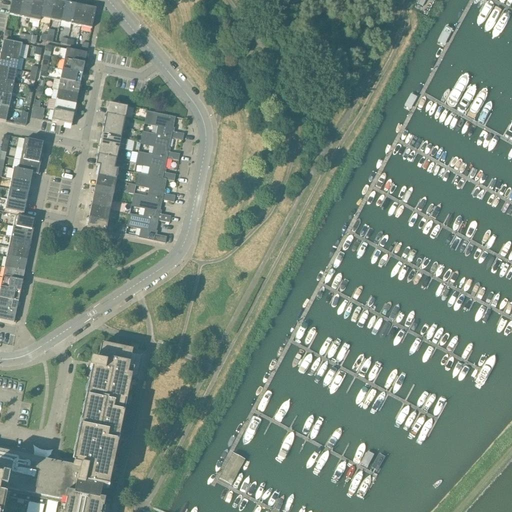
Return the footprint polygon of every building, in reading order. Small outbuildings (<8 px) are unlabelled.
[(11,0),(9,15),(19,17),(22,0),(11,0)] [(33,0),(22,0),(19,17),(30,20),(33,0)] [(33,0),(30,20),(40,22),(41,19),(40,19),(44,2),(43,2),(40,1),(40,0),(33,0)] [(41,19),(51,21),(55,0),(54,0),(53,0),(43,0),(43,2),(44,2),(40,19),(41,19)] [(51,21),(61,23),(65,2),(64,2),(61,2),(61,0),(54,0),(55,0),(51,21)] [(61,23),(71,25),(75,5),(71,4),(72,2),(65,1),(64,2),(65,2),(61,23)] [(71,25),(81,27),(85,7),(81,6),(82,4),(75,3),(75,5),(71,25)] [(81,27),(92,29),(96,9),(92,8),(92,6),(85,5),(85,7),(81,27)] [(0,54),(19,58),(22,45),(3,41),(1,49),(0,48),(0,54)] [(53,47),(46,45),(44,56),(50,57),(53,47)] [(42,49),(36,48),(33,61),(39,62),(42,49)] [(67,50),(64,60),(84,64),(84,65),(86,65),(87,58),(85,58),(86,54),(67,50)] [(0,66),(16,71),(19,58),(0,54),(0,55),(0,66)] [(44,56),(42,66),(48,67),(50,57),(44,56)] [(64,60),(62,70),(82,74),(82,75),(84,75),(85,68),(83,68),(84,65),(84,64),(64,60)] [(33,61),(30,74),(37,75),(39,62),(33,61)] [(0,80),(14,84),(16,71),(0,66),(0,80)] [(52,69),(48,68),(48,67),(42,66),(40,77),(46,78),(47,73),(51,74),(52,69)] [(62,70),(60,80),(80,84),(80,85),(82,85),(83,79),(81,78),(82,75),(82,74),(62,70)] [(0,93),(11,96),(14,84),(0,80),(0,93)] [(60,80),(58,90),(78,94),(77,95),(80,96),(81,89),(79,89),(80,85),(80,84),(60,80)] [(44,88),(38,86),(36,97),(41,98),(44,88)] [(58,90),(56,101),(75,105),(75,106),(77,106),(79,99),(77,99),(77,95),(78,94),(58,90)] [(0,107),(8,109),(11,96),(0,93),(0,107)] [(56,101),(54,111),(74,115),(74,116),(75,116),(77,110),(75,109),(75,106),(75,105),(56,101)] [(108,104),(106,115),(125,119),(127,108),(120,107),(108,104)] [(0,120),(6,122),(8,109),(0,107),(0,120)] [(34,107),(31,119),(37,120),(39,108),(34,107)] [(54,111),(51,122),(71,126),(74,116),(74,115),(54,111)] [(183,141),(184,134),(172,132),(175,118),(147,112),(144,124),(159,127),(157,135),(170,138),(183,141)] [(106,115),(104,125),(123,129),(125,119),(106,115)] [(104,125),(102,135),(121,139),(123,129),(104,125)] [(155,147),(153,155),(153,156),(166,159),(178,161),(180,154),(167,152),(170,138),(157,135),(142,132),(140,144),(155,147)] [(102,135),(100,145),(119,149),(125,150),(127,140),(121,139),(102,135)] [(2,146),(8,147),(13,148),(14,142),(9,141),(10,137),(4,136),(2,146)] [(44,144),(42,143),(24,140),(22,150),(42,154),(42,155),(44,155),(45,148),(44,148),(44,144)] [(100,145),(98,155),(116,159),(119,149),(100,145)] [(22,150),(20,160),(40,164),(40,165),(42,165),(43,158),(41,158),(42,155),(42,154),(22,150)] [(174,182),(175,176),(163,173),(164,168),(166,159),(153,156),(153,155),(138,152),(136,164),(150,167),(148,176),(165,180),(174,182)] [(95,166),(97,167),(99,167),(99,166),(114,170),(114,169),(116,159),(98,155),(95,166)] [(32,175),(34,175),(39,176),(41,169),(39,168),(40,165),(40,164),(20,160),(18,168),(18,170),(18,171),(32,174),(32,175)] [(99,167),(97,177),(116,181),(118,170),(114,169),(114,170),(99,166),(99,167)] [(30,184),(32,175),(32,174),(18,171),(18,170),(13,169),(11,180),(30,184)] [(173,203),(175,196),(162,194),(165,180),(148,176),(138,174),(135,186),(150,189),(148,197),(161,200),(173,203)] [(97,177),(95,188),(114,191),(116,181),(97,177)] [(28,194),(30,184),(11,180),(9,190),(28,194)] [(95,188),(93,198),(112,201),(114,191),(95,188)] [(26,204),(28,194),(9,190),(7,200),(26,204)] [(169,223),(170,217),(158,214),(161,200),(148,197),(133,194),(131,206),(146,209),(144,217),(144,218),(157,221),(169,223)] [(93,198),(91,208),(109,211),(112,201),(93,198)] [(23,215),(26,204),(7,200),(4,211),(23,215)] [(91,208),(89,218),(107,222),(109,211),(91,208)] [(165,244),(167,237),(154,234),(157,221),(144,218),(144,217),(129,214),(127,227),(141,230),(139,239),(165,244)] [(15,217),(13,227),(33,231),(33,232),(34,232),(36,226),(34,225),(35,221),(15,217)] [(89,218),(86,228),(102,232),(103,232),(105,232),(107,222),(89,218)] [(13,227),(10,237),(31,242),(32,242),(34,236),(32,235),(33,232),(33,231),(13,227)] [(10,237),(8,248),(28,252),(30,253),(32,246),(30,245),(31,242),(10,237)] [(8,248),(6,258),(26,262),(28,263),(30,256),(28,255),(28,252),(8,248)] [(6,258),(4,268),(24,272),(24,273),(26,273),(27,266),(26,266),(26,262),(6,258)] [(4,268),(2,278),(22,282),(22,283),(24,283),(25,276),(23,276),(24,273),(24,272),(4,268)] [(2,278),(0,288),(20,293),(22,293),(23,287),(21,286),(22,283),(22,282),(2,278)] [(0,288),(0,299),(18,303),(20,304),(21,297),(19,296),(20,293),(0,288)] [(0,299),(0,309),(16,313),(15,313),(18,314),(19,307),(17,307),(18,303),(0,299)] [(0,320),(15,324),(17,317),(15,317),(15,313),(16,313),(0,309),(0,320)] [(99,511),(100,509),(102,510),(104,501),(98,500),(100,488),(105,490),(129,377),(121,375),(122,369),(128,370),(131,354),(131,353),(100,347),(97,363),(90,361),(88,370),(93,371),(73,465),(72,467),(52,463),(52,461),(40,459),(39,460),(18,455),(13,454),(0,451),(0,511),(3,498),(0,497),(0,487),(5,489),(4,492),(12,494),(11,497),(44,504),(45,501),(58,503),(65,505),(64,509),(63,511),(99,511)] [(141,356),(131,354),(128,370),(122,369),(121,375),(129,377),(132,377),(132,378),(137,374),(141,356)] [(230,487),(245,460),(233,455),(219,481),(230,487)]
